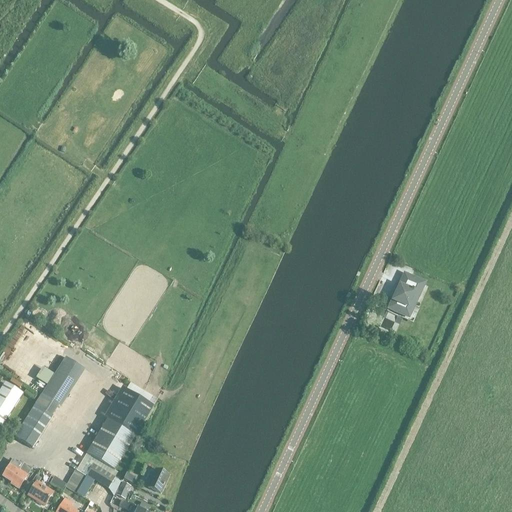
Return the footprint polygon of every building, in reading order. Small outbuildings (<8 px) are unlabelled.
[(406,312),(420,281),(405,275),(391,305),(406,312)] [(57,330),(61,325),(46,316),(43,321),(57,330)] [(47,385),(54,375),(43,368),(36,379),(47,385)] [(20,389),(22,386),(12,379),(10,382),(20,389)] [(23,395),(5,384),(0,392),(0,427),(1,428),(23,395)] [(24,393),(24,394),(34,400),(37,396),(27,389),(24,393)] [(107,420),(86,455),(113,472),(135,437),(134,437),(153,407),(126,391),(108,421),(107,420)] [(35,405),(15,437),(33,448),(53,416),(35,405)] [(20,470),(10,464),(2,477),(14,485),(13,486),(18,490),(31,469),(23,464),(20,470)] [(108,490),(115,479),(92,465),(86,476),(108,490)] [(169,476),(156,470),(148,488),(161,494),(169,476)] [(76,493),(76,492),(85,477),(75,471),(65,487),(76,493)] [(133,484),(136,478),(127,473),(124,480),(133,484)] [(62,490),(66,484),(54,477),(50,483),(62,490)] [(85,477),(76,492),(83,496),(92,482),(85,477)] [(122,482),(119,489),(128,493),(131,487),(122,482)] [(28,495),(44,506),(52,493),(36,483),(28,495)] [(116,496),(125,500),(128,493),(119,489),(116,496)] [(78,511),(71,507),(73,504),(65,498),(55,511),(78,511)] [(83,511),(90,502),(85,499),(79,509),(83,511)] [(128,503),(122,500),(119,507),(130,511),(145,511),(134,507),(134,506),(128,503)] [(148,511),(151,507),(142,502),(139,509),(146,511),(148,511)]
